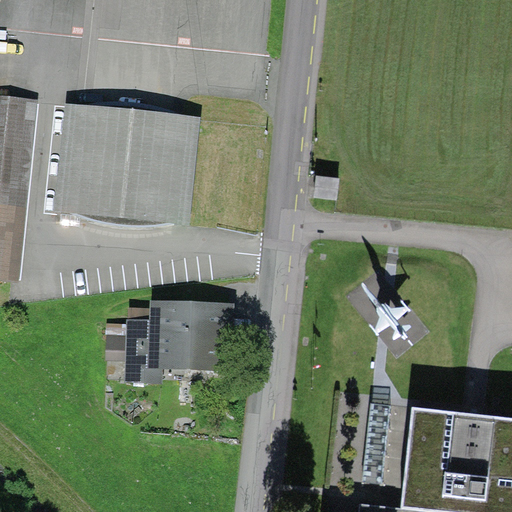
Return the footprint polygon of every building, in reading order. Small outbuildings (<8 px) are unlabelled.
[(0,278),(12,280),(30,105),(0,101),(0,278)] [(68,108),(57,212),(187,225),(197,121),(68,108)] [(316,177),(314,197),(336,200),(338,179),(316,177)] [(158,382),(159,362),(219,364),(221,314),(131,310),(128,381),(158,382)] [(511,511),(511,419),(412,408),(401,509),(430,511),(511,511)]
